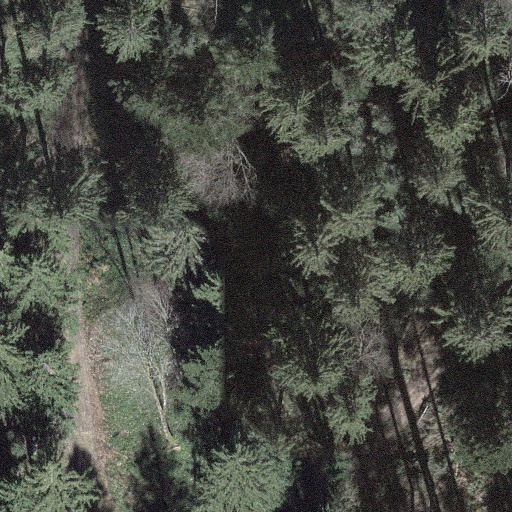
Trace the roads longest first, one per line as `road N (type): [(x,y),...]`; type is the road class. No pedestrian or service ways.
road 1 (track): [(78,511),(71,461),(87,0)]
road 2 (track): [(511,261),(408,386),(326,511)]
